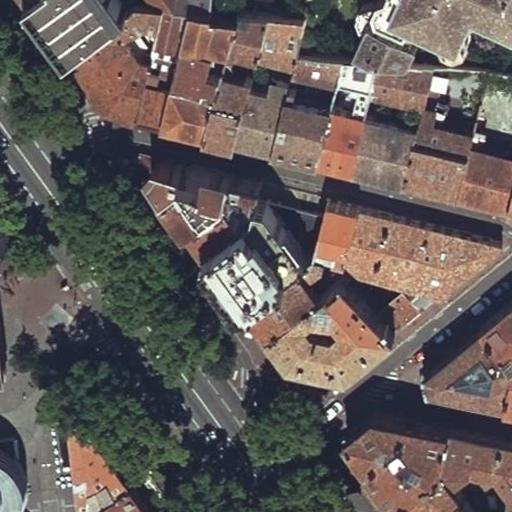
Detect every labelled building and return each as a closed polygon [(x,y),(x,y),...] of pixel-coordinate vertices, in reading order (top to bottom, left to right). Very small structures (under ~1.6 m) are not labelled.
[(29,0),(50,28),(69,54),(129,11),(121,0),(29,0)] [(159,5),(155,0),(131,0),(129,11),(138,4),(159,5)] [(155,0),(159,5),(163,5),(216,8),(216,0),(155,0)] [(511,0),(381,0),(359,47),(366,50),(365,55),(380,57),(406,59),(419,30),(428,27),(441,33),(446,36),(460,33),(463,28),(468,16),(479,14),(485,16),(487,9),(511,20),(511,0)] [(319,13),(293,1),(287,14),(298,15),(295,47),(304,48),(319,13)] [(106,106),(138,115),(150,63),(142,60),(124,37),(133,30),(137,31),(148,24),(158,26),(163,5),(159,5),(138,4),(129,11),(69,54),(91,85),(103,102),(106,106)] [(172,123),(206,131),(238,10),(216,8),(163,5),(158,26),(150,63),(138,115),(172,123)] [(511,20),(487,9),(485,16),(511,28),(511,20)] [(221,135),(236,138),(249,83),(253,70),(241,68),(245,54),(256,57),(267,13),(238,10),(206,131),(221,135)] [(267,13),(256,57),(294,65),(295,47),(298,15),(287,14),(267,13)] [(446,36),(441,33),(444,43),(448,49),(465,44),(466,37),(463,28),(460,33),(446,36)] [(344,53),(304,48),(295,47),(294,65),(293,68),(274,148),(296,153),(319,158),(333,100),(320,97),(326,75),(338,78),(344,53)] [(335,163),(352,167),(366,111),(372,89),(380,57),(365,55),(344,53),(338,78),(333,100),(319,158),(335,163)] [(406,59),(380,57),(372,89),(424,102),(434,62),(406,59)] [(468,146),(488,68),(434,62),(424,102),(419,124),(405,179),(431,186),(457,192),(468,146)] [(274,148),(293,68),(288,67),(285,79),(272,76),(270,88),(249,83),(236,138),(255,143),(274,148)] [(103,102),(91,85),(85,89),(85,96),(89,103),(96,107),(103,102)] [(405,179),(419,124),(366,111),(352,167),(378,173),(405,179)] [(511,190),(511,156),(468,146),(457,192),(483,199),(508,205),(511,190)] [(153,186),(162,179),(154,167),(165,156),(141,149),(131,156),(153,186)] [(162,179),(193,221),(215,206),(230,188),(234,173),(200,165),(165,156),(154,167),(162,179)] [(205,238),(208,242),(255,208),(259,197),(263,181),(249,177),(234,173),(230,188),(215,206),(193,221),(200,231),(205,238)] [(193,221),(162,179),(153,186),(184,228),(193,221)] [(312,246),(327,254),(328,251),(347,256),(359,205),(344,201),(328,196),(324,212),(317,241),(312,246)] [(239,285),(248,298),(312,246),(317,241),(324,212),(259,197),(255,208),(208,242),(222,262),(239,285)] [(321,288),(269,327),(280,341),(289,355),(351,368),(421,310),(404,291),(377,311),(347,281),(353,264),(414,282),(418,284),(444,292),(473,268),(503,244),(502,239),(359,205),(347,256),(342,273),(321,288)] [(259,313),(269,327),(321,288),(310,272),(326,260),(327,254),(312,246),(248,298),(259,313)] [(414,282),(404,291),(421,310),(433,301),(418,284),(414,282)] [(511,300),(483,324),(511,359),(511,375),(507,401),(511,401),(511,300)] [(511,375),(511,359),(483,324),(451,350),(421,375),(423,383),(507,401),(511,375)] [(83,411),(105,441),(117,430),(89,394),(69,407),(71,416),(83,411)] [(395,500),(396,502),(446,466),(454,426),(416,418),(377,410),(349,431),(348,435),(367,461),(371,468),(376,474),(395,500)] [(77,464),(83,511),(133,479),(109,447),(105,441),(83,411),(71,416),(77,464)] [(511,511),(511,437),(454,426),(446,466),(396,502),(403,511),(511,511)] [(367,461),(348,435),(331,447),(350,473),(367,461)] [(0,511),(22,511),(21,505),(24,500),(24,498),(26,491),(27,479),(25,471),(20,460),(14,453),(9,448),(2,444),(0,443),(0,511)] [(144,493),(155,509),(173,496),(151,466),(133,479),(144,493)] [(395,500),(376,474),(360,485),(379,511),(395,500)] [(82,511),(149,511),(155,509),(144,493),(133,479),(83,511),(82,511)]
